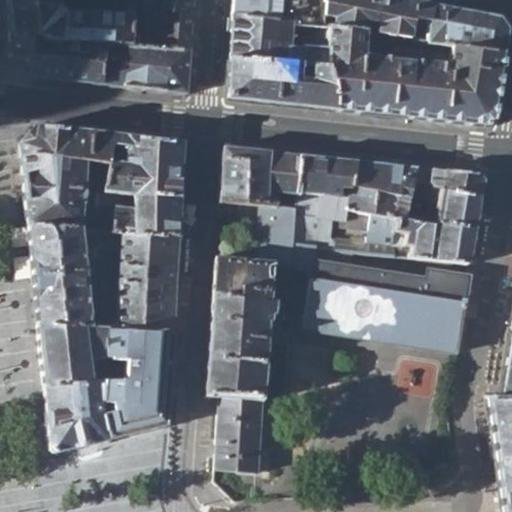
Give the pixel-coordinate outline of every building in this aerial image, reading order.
[(146,45),(149,0),(3,0),(6,36),(104,43),(146,45)] [(149,0),(146,45),(189,47),(192,0),(149,0)] [(231,0),(230,15),(291,25),(300,26),(300,32),(302,33),(301,49),(327,52),(329,30),(320,29),(320,0),(231,0)] [(429,4),(408,0),(320,0),(320,29),(329,30),(422,43),(429,4)] [(496,17),(429,4),(422,43),(501,55),(504,30),(496,17)] [(230,15),(227,59),(325,69),(327,52),(301,49),(289,48),(291,25),(230,15)] [(422,43),(329,30),(327,52),(325,69),(331,110),(483,127),(487,124),(491,121),(501,55),(422,43)] [(104,43),(6,36),(9,59),(26,77),(99,85),(104,43)] [(104,43),(99,85),(185,95),(189,47),(146,45),(104,43)] [(224,98),(331,110),(325,69),(227,59),(224,98)] [(16,145),(24,227),(104,232),(111,233),(112,226),(100,225),(102,206),(103,194),(106,145),(123,147),(125,137),(35,126),(16,145)] [(182,144),(125,137),(123,147),(106,145),(103,194),(135,196),(133,208),(102,206),(100,225),(112,226),(111,233),(176,237),(182,144)] [(228,202),(257,204),(276,205),(292,208),(297,156),(220,148),(218,202),(228,202)] [(350,162),(297,156),(292,208),(290,243),(304,246),(307,229),(315,230),(313,247),(315,247),(331,249),(332,241),(328,236),(330,228),(330,220),(343,221),(350,162)] [(429,170),(350,162),(343,221),(330,220),(330,228),(364,232),(366,215),(433,223),(436,204),(439,188),(431,187),(427,183),(429,170)] [(443,172),(429,170),(427,183),(431,187),(439,188),(436,204),(473,211),(480,180),(476,175),(443,172)] [(228,228),(230,203),(219,202),(217,227),(228,228)] [(257,204),(253,265),(271,267),(291,269),(310,273),(311,261),(313,262),(315,247),(313,247),(304,246),(290,243),(292,208),(276,205),(257,204)] [(464,263),(473,211),(436,204),(433,223),(366,215),(364,232),(363,241),(362,253),(391,256),(393,245),(406,246),(405,257),(464,263)] [(24,227),(33,324),(98,328),(104,232),(24,227)] [(169,332),(176,237),(111,233),(104,232),(98,328),(103,328),(169,332)] [(331,249),(362,253),(363,241),(328,236),(332,241),(331,249)] [(203,395),(216,397),(259,400),(262,400),(267,326),(275,326),(275,320),(270,319),(270,316),(273,316),(274,304),(269,304),(271,267),(253,265),(224,262),(214,261),(203,395)] [(466,275),(427,270),(425,279),(313,262),(311,261),(310,273),(308,273),(312,276),(463,295),(466,275)] [(463,295),(312,276),(308,273),(299,329),(455,350),(463,295)] [(33,324),(40,388),(100,382),(103,328),(98,328),(33,324)] [(511,326),(508,327),(497,397),(511,397),(511,326)] [(105,440),(164,427),(169,332),(103,328),(100,382),(99,409),(105,440)] [(49,453),(105,440),(99,409),(100,382),(40,388),(46,450),(49,453)] [(499,511),(511,511),(511,397),(497,397),(484,396),(499,511)] [(216,397),(215,416),(258,421),(259,400),(216,397)] [(254,474),(258,421),(215,416),(213,442),(212,471),(254,474)]
